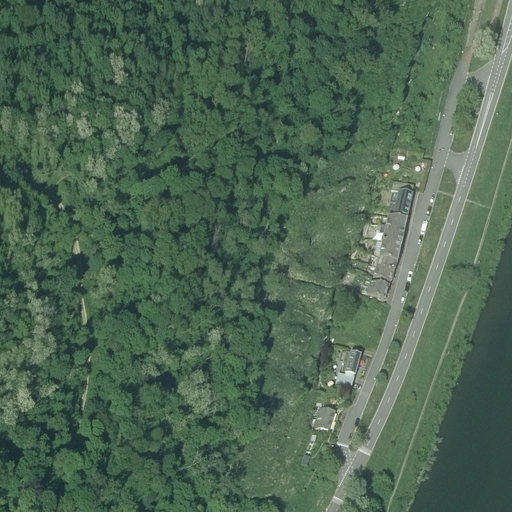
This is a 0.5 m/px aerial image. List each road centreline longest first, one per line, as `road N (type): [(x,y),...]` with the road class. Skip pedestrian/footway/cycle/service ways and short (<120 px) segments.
road 1 (track): [(58,511),(90,369),(74,233),(55,197),(0,177)]
road 2 (unclassified): [(437,159),(392,319),(343,448),(349,478)]
road 3 (tertiary): [(349,478),(396,382),(469,169)]
